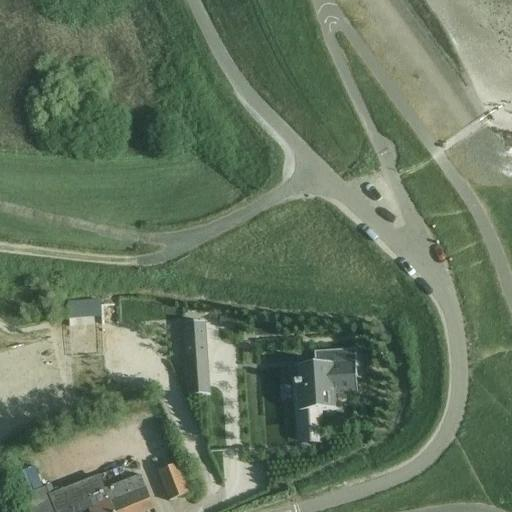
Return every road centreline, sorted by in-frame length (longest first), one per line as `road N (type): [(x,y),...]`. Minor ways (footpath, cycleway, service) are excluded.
road 1 (unclassified): [(296,511),(404,473),(437,447),(458,383),(456,335),(437,288)]
road 2 (unclassified): [(324,174),(240,85),(192,0)]
road 3 (unclassified): [(324,174),(171,253),(137,262)]
road 4 (track): [(0,205),(192,242)]
road 5 (unclassified): [(437,288),(324,174)]
road 6 (unclassified): [(437,288),(382,151)]
road 7 (track): [(137,262),(0,248)]
